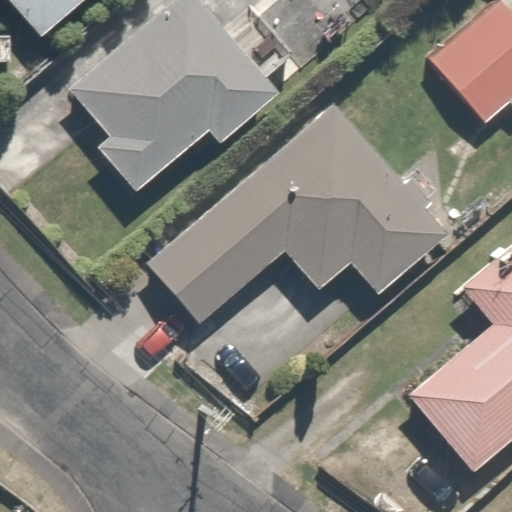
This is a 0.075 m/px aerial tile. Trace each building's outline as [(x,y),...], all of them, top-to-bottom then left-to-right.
[(11,0),(43,39),(91,0),(11,0)] [(222,0),(172,0),(70,84),(108,131),(94,142),(133,189),(218,119),(232,136),(293,85),(222,0)] [(511,106),(511,3),(509,0),(494,0),(425,63),(485,130),(511,106)] [(454,232),(345,96),(145,256),(198,322),(284,253),(308,283),(352,248),(384,288),(454,232)] [(482,473),(511,447),(511,247),(465,287),(493,320),(411,390),(482,473)]
